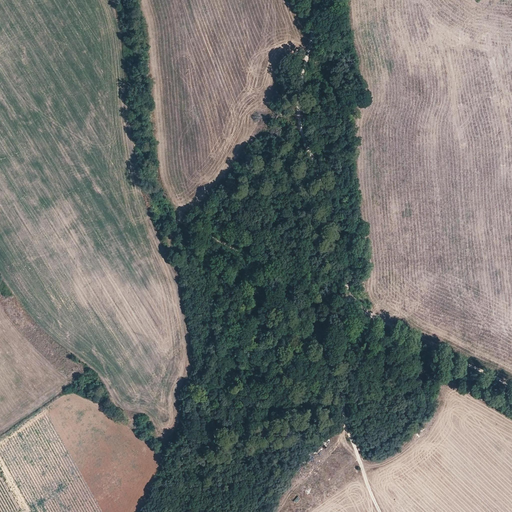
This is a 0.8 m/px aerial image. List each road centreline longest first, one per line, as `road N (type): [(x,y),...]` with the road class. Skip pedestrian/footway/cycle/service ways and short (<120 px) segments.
road 1 (track): [(379,511),(350,448),(345,301),(299,111),(316,0)]
road 2 (track): [(345,301),(511,388)]
